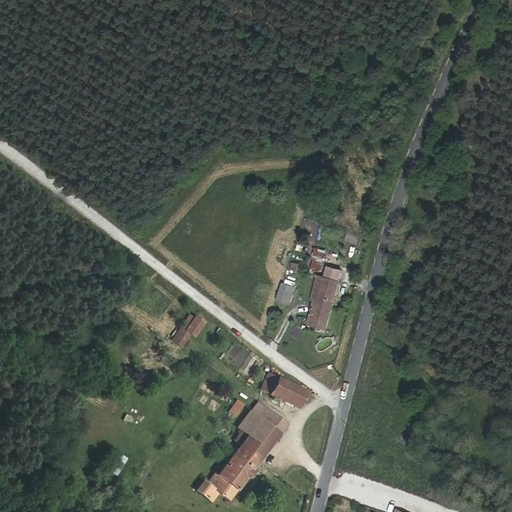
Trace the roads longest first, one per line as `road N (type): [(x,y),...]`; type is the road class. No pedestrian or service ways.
road 1 (tertiary): [(317,511),(405,187),(482,0)]
road 2 (track): [(342,407),(0,140)]
